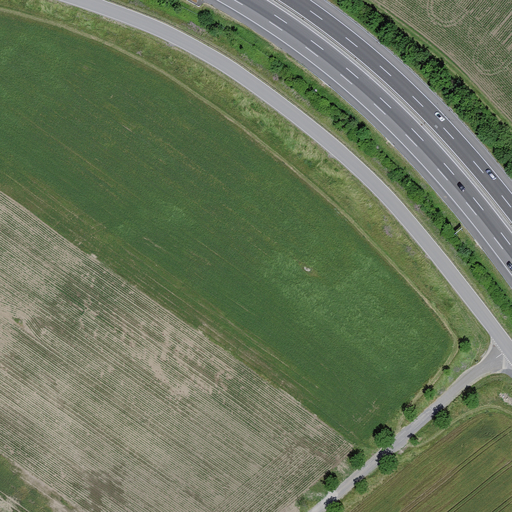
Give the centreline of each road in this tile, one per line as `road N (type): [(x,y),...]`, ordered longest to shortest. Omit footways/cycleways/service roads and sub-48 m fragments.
road 1 (unclassified): [(508,348),(414,228),(329,143),(224,63),(78,0)]
road 2 (motorway): [(241,0),(392,115),(511,255)]
road 3 (motorway): [(511,209),(411,95),(292,0)]
road 4 (unclassified): [(315,511),(508,348)]
